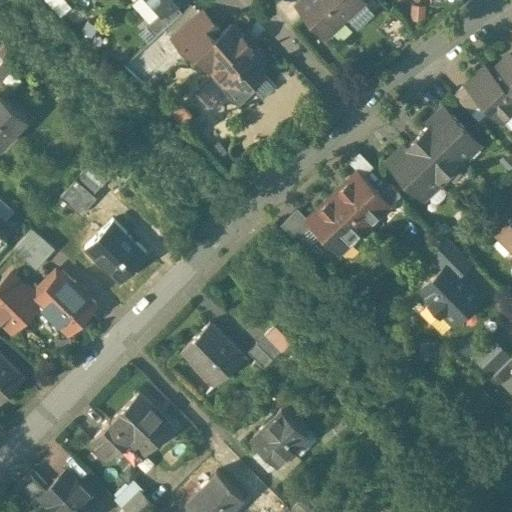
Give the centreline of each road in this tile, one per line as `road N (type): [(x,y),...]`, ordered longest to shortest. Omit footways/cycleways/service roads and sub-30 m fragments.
road 1 (residential): [(355,116),(0,462)]
road 2 (residential): [(507,0),(355,116)]
road 3 (residential): [(355,116),(251,0)]
